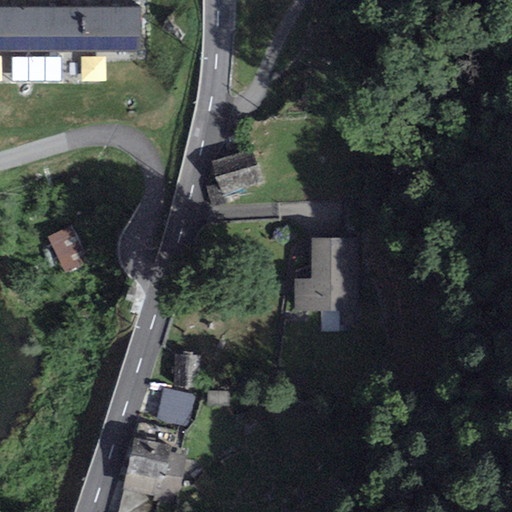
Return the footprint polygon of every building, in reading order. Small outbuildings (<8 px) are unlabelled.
[(141,8),(0,8),(0,51),(141,51),(141,8)] [(262,181),(251,149),(209,163),(214,177),(203,180),(213,207),(226,202),(223,194),(262,181)] [(72,233),(56,240),(66,263),(82,256),(72,233)] [(355,238),(310,239),(311,280),(292,280),(293,310),(357,309),(355,238)] [(200,355),(174,355),(174,388),(199,388),(200,355)] [(199,397),(163,389),(155,421),(191,430),(199,397)] [(188,451),(133,438),(121,489),(123,490),(117,511),(154,511),(159,491),(178,495),(188,451)]
